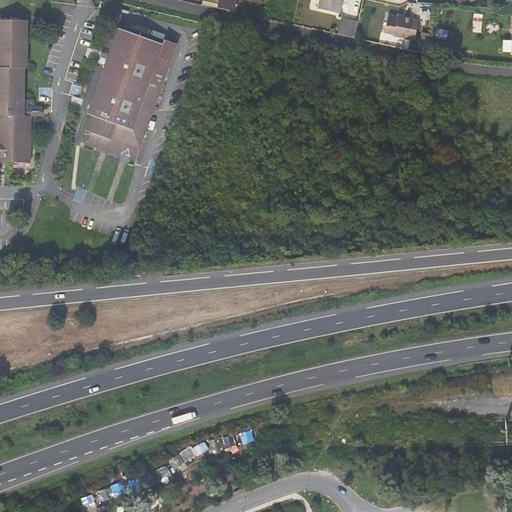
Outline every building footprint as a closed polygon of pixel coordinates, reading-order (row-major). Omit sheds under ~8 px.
[(218,0),(217,7),(235,11),(237,0),(218,0)] [(321,0),(320,9),(341,14),(343,0),(321,0)] [(474,14),(472,33),(481,34),(483,15),(474,14)] [(419,20),(404,17),(403,19),(397,17),(388,15),(385,31),(393,33),(393,35),(415,39),(419,20)] [(0,163),(28,164),(33,164),(34,148),(34,117),(31,117),(31,99),(27,99),(27,67),(29,67),(30,18),(0,17),(0,163)] [(344,19),(341,34),(355,37),(358,22),(344,19)] [(168,39),(166,45),(120,29),(91,113),(94,115),(88,130),(94,133),(92,142),(141,159),(181,44),(168,39)] [(448,31),(444,45),(450,47),(454,34),(454,33),(448,31)]
